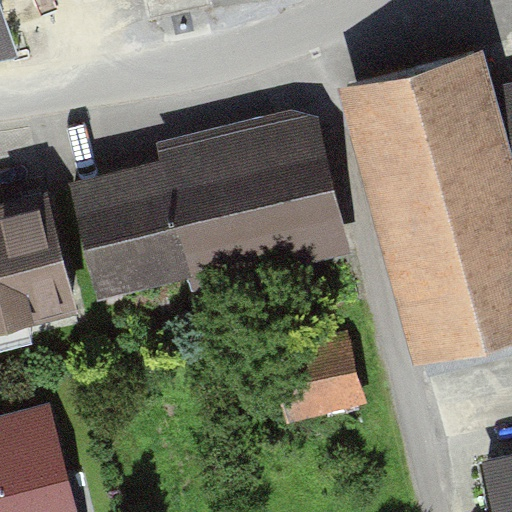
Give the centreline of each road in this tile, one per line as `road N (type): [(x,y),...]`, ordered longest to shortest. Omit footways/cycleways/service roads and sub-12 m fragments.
road 1 (track): [(315,30),(429,511)]
road 2 (unclassified): [(378,0),(315,30),(102,87),(0,103)]
